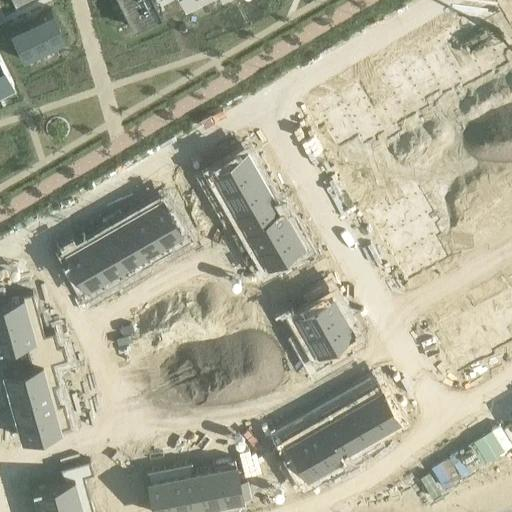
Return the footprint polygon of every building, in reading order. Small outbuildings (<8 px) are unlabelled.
[(119,0),(126,13),(152,0),(119,0)] [(155,0),(152,0),(126,13),(133,28),(162,14),(155,0)] [(511,35),(494,5),(475,16),(496,54),(511,44),(511,35)] [(51,8),(37,15),(38,17),(53,47),(67,40),(51,8)] [(475,16),(455,28),(457,32),(458,32),(482,73),(502,62),(497,53),(496,54),(475,16)] [(25,24),(39,54),(53,47),(38,17),(25,24)] [(24,21),(9,28),(25,61),(39,54),(25,24),(24,21)] [(457,32),(439,42),(461,80),(460,80),(462,85),(482,73),(458,32),(457,32)] [(439,42),(420,53),(439,86),(439,87),(441,91),(460,80),(461,80),(439,42)] [(420,53),(402,64),(421,97),(422,96),(439,87),(439,86),(420,53)] [(0,55),(0,89),(13,83),(0,55)] [(402,64),(382,75),(406,117),(426,105),(422,96),(421,97),(402,64)] [(340,99),(359,133),(358,133),(363,142),(382,131),(385,137),(398,130),(385,108),(374,114),(359,88),(340,99)] [(501,91),(494,95),(500,105),(507,101),(501,91)] [(338,95),(311,110),(320,126),(326,122),(339,144),(358,133),(359,133),(339,99),(340,99),(338,95)] [(494,95),(487,99),(493,109),(500,105),(494,95)] [(464,112),(457,116),(463,127),(470,123),(464,112)] [(457,116),(450,120),(456,130),(463,127),(457,116)] [(413,139),(406,143),(412,153),(419,150),(413,139)] [(406,143),(399,147),(405,157),(412,153),(406,143)] [(246,150),(205,173),(216,193),(257,169),(246,150)] [(444,163),(434,168),(438,175),(448,169),(444,163)] [(377,164),(366,170),(370,177),(381,171),(377,164)] [(257,169),(216,193),(227,213),(235,208),(235,207),(268,188),(257,169)] [(268,188),(235,207),(235,208),(246,226),(279,207),(278,206),(268,188)] [(385,204),(369,212),(385,240),(389,238),(389,237),(426,215),(426,216),(431,214),(419,193),(388,211),(385,204)] [(163,198),(144,209),(167,250),(187,239),(163,198)] [(186,201),(175,207),(179,214),(190,208),(186,201)] [(467,203),(460,206),(466,217),(473,213),(467,203)] [(279,207),(246,226),(257,245),(294,224),(283,204),(278,206),(279,207)] [(190,208),(179,214),(183,221),(194,215),(190,208)] [(144,209),(125,219),(149,261),(167,250),(144,209)] [(426,215),(389,237),(389,238),(399,255),(433,236),(433,237),(437,235),(426,216),(426,215)] [(125,219),(106,230),(125,263),(124,264),(129,272),(149,261),(125,219)] [(294,224),(257,245),(268,265),(290,252),(294,259),(309,250),(294,224)] [(106,230),(87,241),(106,274),(107,274),(124,264),(125,263),(106,230)] [(485,234),(478,238),(484,248),(491,244),(485,234)] [(205,235),(198,239),(204,249),(211,245),(205,235)] [(433,236),(399,255),(410,275),(444,256),(433,237),(433,236)] [(87,241),(68,252),(91,294),(112,282),(107,274),(106,274),(87,241)] [(211,245),(204,249),(210,260),(217,256),(211,245)] [(487,254),(480,258),(486,268),(493,264),(487,254)] [(480,258),(473,262),(479,272),(486,268),(480,258)] [(62,269),(51,275),(56,282),(66,276),(62,269)] [(447,270),(440,274),(446,285),(453,281),(447,270)] [(188,271),(181,275),(187,285),(194,281),(188,271)] [(440,274),(433,278),(439,289),(446,285),(440,274)] [(181,275),(174,279),(180,289),(187,285),(181,275)] [(317,301),(291,316),(302,334),(303,335),(344,311),(329,285),(313,294),(317,301)] [(240,287),(230,293),(234,300),(244,294),(240,287)] [(0,323),(39,313),(33,291),(0,300),(0,323)] [(511,291),(502,297),(511,314),(511,291)] [(151,292),(144,296),(150,307),(157,303),(151,292)] [(144,296),(137,300),(143,311),(150,307),(144,296)] [(511,314),(502,297),(483,308),(501,339),(511,332),(511,314)] [(466,318),(465,319),(483,349),(501,339),(483,308),(466,318)] [(302,334),(298,337),(316,368),(343,353),(336,342),(355,331),(344,311),(303,335),(302,334)] [(39,313),(0,323),(0,347),(25,340),(28,353),(58,345),(58,344),(54,330),(44,333),(39,313)] [(463,314),(443,325),(457,349),(450,353),(459,369),(486,353),(483,349),(465,319),(466,318),(463,314)] [(258,319),(247,325),(251,332),(262,326),(258,319)] [(101,321),(94,325),(100,335),(107,331),(101,321)] [(32,366),(6,373),(12,395),(53,383),(54,385),(58,383),(52,362),(67,358),(63,343),(58,344),(58,345),(28,353),(32,366)] [(346,353),(339,357),(345,367),(352,363),(346,353)] [(339,357),(332,361),(338,372),(345,367),(339,357)] [(285,372),(277,377),(283,388),(291,383),(285,372)] [(92,373),(84,375),(87,386),(95,384),(92,373)] [(314,376),(304,382),(308,389),(318,383),(314,376)] [(377,377),(356,389),(361,398),(362,397),(380,428),(399,417),(377,377)] [(304,382),(293,388),(297,395),(308,389),(304,382)] [(53,383),(12,395),(18,416),(59,404),(59,403),(54,385),(53,383)] [(344,407),(343,408),(361,439),(380,428),(362,397),(361,398),(344,407)] [(339,399),(319,411),(324,419),(342,450),(343,449),(361,439),(343,408),(344,407),(339,399)] [(59,404),(18,416),(24,438),(70,425),(64,402),(59,403),(59,404)] [(259,408),(252,412),(258,422),(265,418),(259,408)] [(306,429),(305,430),(325,465),(345,454),(343,449),(342,450),(324,419),(306,429)] [(301,421),(281,432),(297,461),(290,464),(299,480),(325,465),(305,430),(306,429),(301,421)] [(105,422),(94,426),(96,433),(108,430),(105,422)] [(226,422),(219,425),(225,436),(232,432),(226,422)] [(196,427),(184,429),(186,437),(197,435),(196,427)] [(184,429),(172,432),(174,440),(186,437),(184,429)] [(139,442),(127,445),(129,453),(141,450),(139,442)] [(114,449),(101,452),(104,461),(116,458),(114,449)] [(235,457),(211,461),(212,466),(213,466),(220,501),(250,495),(247,478),(239,479),(235,457)] [(64,479),(33,487),(39,509),(90,495),(84,475),(94,472),(90,458),(60,467),(64,479)] [(191,460),(169,465),(178,509),(199,505),(192,470),(193,470),(191,460)] [(169,465),(147,469),(155,511),(163,511),(178,509),(169,465)] [(193,470),(192,470),(199,505),(220,501),(213,466),(212,466),(193,470)] [(134,479),(126,480),(129,492),(137,490),(134,479)] [(94,511),(90,495),(39,509),(39,511),(94,511)]
